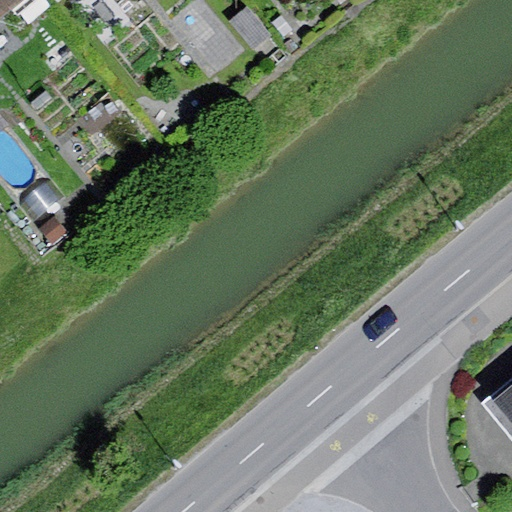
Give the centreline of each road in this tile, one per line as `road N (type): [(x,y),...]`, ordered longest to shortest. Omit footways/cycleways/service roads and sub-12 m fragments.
road 1 (secondary): [(317,398),(511,240)]
road 2 (secondary): [(182,511),(317,398)]
road 3 (residential): [(409,511),(317,398)]
